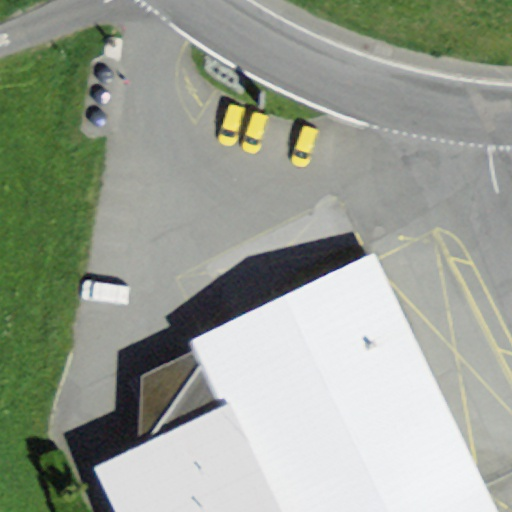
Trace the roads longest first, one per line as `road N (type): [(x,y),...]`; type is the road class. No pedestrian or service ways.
road 1 (tertiary): [(450,113),(300,71),(189,0)]
road 2 (unclassified): [(494,117),(493,174),(511,243)]
